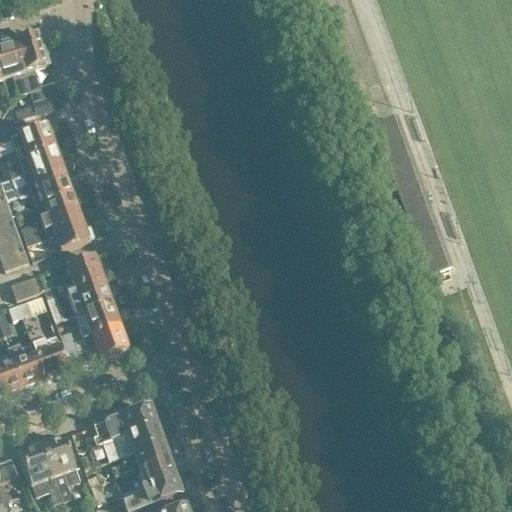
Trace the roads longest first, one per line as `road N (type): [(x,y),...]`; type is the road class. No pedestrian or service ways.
road 1 (unclassified): [(457,511),(269,0)]
road 2 (residential): [(185,365),(84,74),(80,5)]
road 3 (unclassified): [(185,365),(0,433)]
road 4 (residential): [(239,511),(185,365)]
